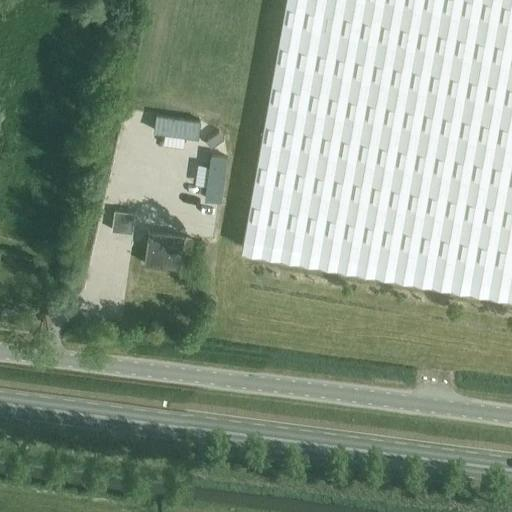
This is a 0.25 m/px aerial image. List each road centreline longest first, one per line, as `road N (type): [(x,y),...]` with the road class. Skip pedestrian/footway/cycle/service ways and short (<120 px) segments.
road 1 (unclassified): [(511,417),(0,347)]
road 2 (secondary): [(511,471),(0,404)]
